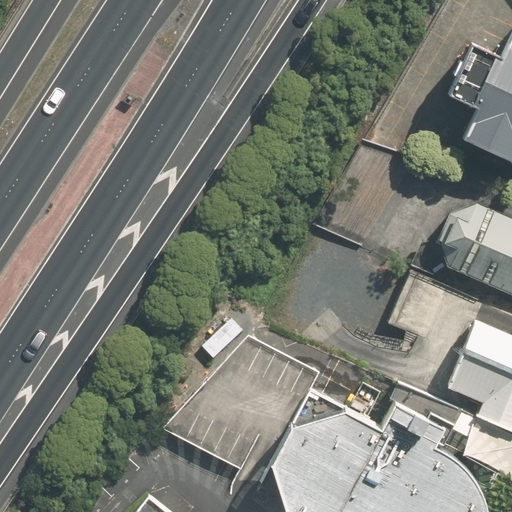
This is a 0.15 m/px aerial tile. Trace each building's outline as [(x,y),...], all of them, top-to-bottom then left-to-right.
[(511,157),(511,23),(496,56),(469,43),(446,92),(479,107),(466,137),(511,157)] [(511,217),(478,201),(450,209),(438,238),(453,266),(511,291),(511,217)] [(511,339),(473,324),(449,382),(484,397),(476,414),(511,428),(511,339)] [(290,422),(317,372),(289,357),(249,335),(163,425),(232,463),(249,472),(260,478),(271,456),(290,422)] [(378,424),(345,408),(290,422),(271,456),(283,511),(487,511),(484,502),(476,487),(463,466),(449,453),(429,446),(431,423),(383,401),(378,424)]
